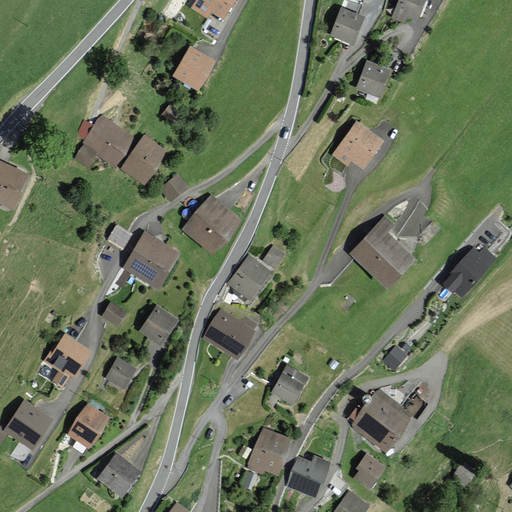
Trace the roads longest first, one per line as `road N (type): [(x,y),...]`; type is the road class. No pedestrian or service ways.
road 1 (residential): [(415,193),(381,210),(212,410),(172,481),(159,482)]
road 2 (residential): [(286,127),(275,127),(217,179),(141,222),(96,307),(94,352),(59,412)]
road 3 (residential): [(487,222),(370,357),(332,389),(305,429),(274,511)]
road 4 (residential): [(402,442),(433,403),(435,379),(417,374),(355,393),(337,462),(308,511)]
road 5 (tertiary): [(186,379),(203,312),(256,214),(280,148)]
road 6 (residential): [(393,64),(408,38),(399,29),(357,57),(292,146),(280,148)]
road 7 (residential): [(22,511),(132,431),(186,379)]
road 8 (tertiary): [(128,0),(0,136)]
road 9 (tertiary): [(286,127),(311,0)]
